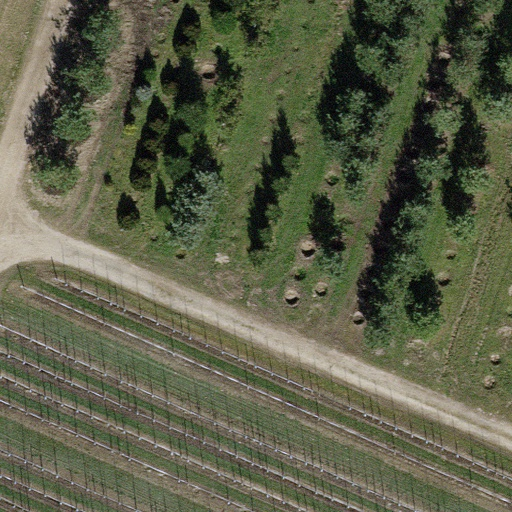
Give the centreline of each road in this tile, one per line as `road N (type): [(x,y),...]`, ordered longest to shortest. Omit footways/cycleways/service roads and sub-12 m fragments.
road 1 (track): [(0,232),(511,447)]
road 2 (track): [(0,197),(63,0)]
